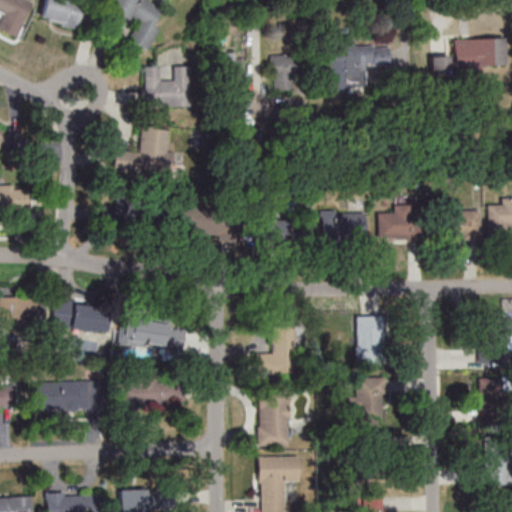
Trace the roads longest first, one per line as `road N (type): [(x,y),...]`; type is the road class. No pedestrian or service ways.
road 1 (residential): [(511,286),(278,288),(60,256),(0,255)]
road 2 (residential): [(221,282),(216,511)]
road 3 (residential): [(430,511),(427,286)]
road 4 (residential): [(216,447),(0,456)]
road 5 (residential): [(60,256),(69,152),(53,109),(0,76)]
